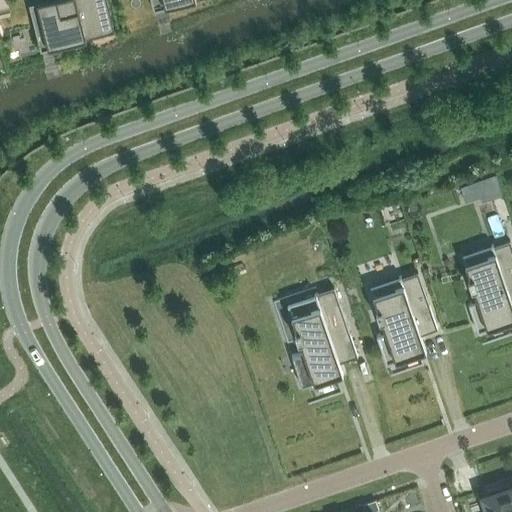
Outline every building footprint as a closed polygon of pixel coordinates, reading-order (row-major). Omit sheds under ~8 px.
[(41,0),(29,3),(35,27),(47,24),(52,46),(115,30),(106,0),(41,0)] [(151,0),(152,3),(154,9),(155,8),(166,6),(188,0),(151,0)] [(485,179),(476,182),(482,201),(492,198),(485,179)] [(496,252),(465,262),(470,277),(468,277),(471,288),(473,287),(478,300),(468,303),(478,331),(511,319),(511,300),(511,299),(511,298),(511,245),(510,240),(494,246),(496,252)] [(402,284),(373,294),(378,309),(376,309),(380,319),(382,319),(386,332),(377,335),(386,363),(426,349),(420,332),(435,327),(436,329),(437,328),(418,272),(402,277),(401,276),(399,277),(402,284)] [(292,356),(302,386),(343,372),(340,362),(358,356),(334,287),(314,294),(319,306),(292,315),(297,330),(295,331),(298,340),(300,340),(304,351),(292,356)] [(511,511),(511,494),(508,482),(485,490),(490,506),(489,506),(491,511),(492,510),(492,511),(511,511)] [(376,499),(363,504),(365,511),(368,511),(379,508),(376,499)]
